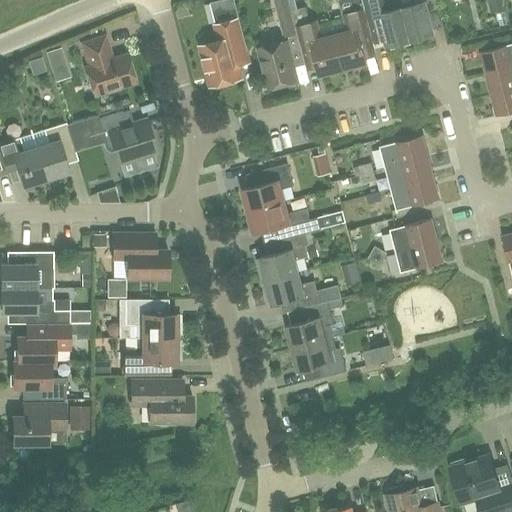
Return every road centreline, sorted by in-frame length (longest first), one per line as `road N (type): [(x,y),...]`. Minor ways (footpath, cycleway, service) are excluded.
road 1 (residential): [(198,139),(425,78),(447,81),(484,196),(511,205)]
road 2 (residential): [(271,493),(207,236),(185,208)]
road 3 (residential): [(511,401),(462,415),(423,461),(271,493)]
road 4 (residential): [(0,216),(185,208)]
road 5 (residential): [(198,139),(157,0)]
